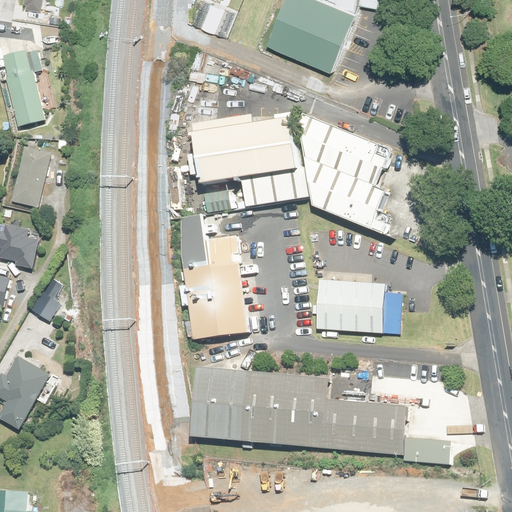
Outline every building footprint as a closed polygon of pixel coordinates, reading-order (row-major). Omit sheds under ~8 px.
[(43,0),(24,0),(24,3),(27,4),(27,9),(42,10),(43,0)] [(313,0),(348,14),(352,0),(313,0)] [(26,51),(2,57),(20,128),(46,122),(34,74),(46,71),(41,51),(27,54),(26,51)] [(294,116),(189,132),(196,182),(237,176),(301,167),(294,116)] [(390,152),(305,117),(298,132),(311,204),(367,227),(382,190),(375,187),(390,152)] [(53,152),(25,146),(11,205),(40,211),(53,152)] [(305,195),(301,167),(237,176),(241,204),(305,195)] [(221,191),(197,194),(200,211),(224,208),(221,191)] [(202,215),(172,219),(190,340),(244,332),(229,234),(205,238),(202,215)] [(1,223),(0,225),(0,248),(1,248),(0,253),(0,308),(1,309),(12,264),(35,270),(42,241),(30,238),(32,231),(1,223)] [(67,286),(54,278),(33,311),(50,322),(64,299),(60,297),(67,286)] [(384,288),(314,282),(310,328),(379,335),(384,288)] [(47,405),(60,380),(20,358),(9,377),(4,374),(0,381),(0,398),(8,402),(0,416),(0,419),(21,431),(38,400),(47,405)] [(325,380),(187,367),(180,438),(396,458),(401,405),(324,398),(325,380)] [(0,511),(30,511),(31,494),(0,492),(0,511)]
